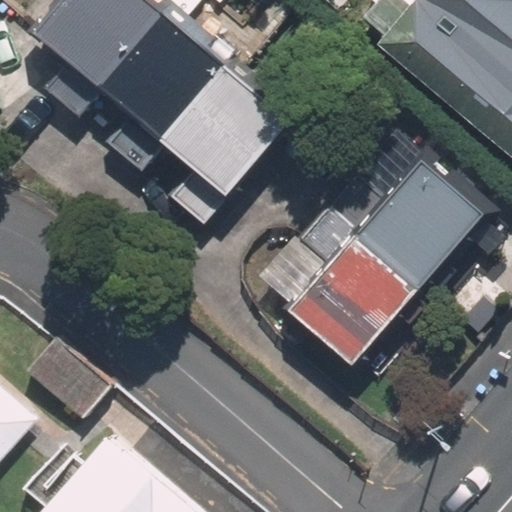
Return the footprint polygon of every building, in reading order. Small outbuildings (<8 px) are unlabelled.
[(286,132),(124,0),(68,0),(27,50),(59,77),(41,99),(77,128),(96,105),(119,124),(100,147),(139,179),(156,159),(186,183),(169,203),(203,232),(286,132)] [(511,0),(380,0),(350,35),(511,170),(511,0)] [(282,325),(346,379),(479,221),(415,167),(382,206),(351,180),(295,245),(326,272),(282,325)] [(50,340),(22,373),(79,421),(107,387),(50,340)] [(0,393),(0,459),(33,421),(0,393)] [(186,511),(100,440),(38,511),(186,511)]
